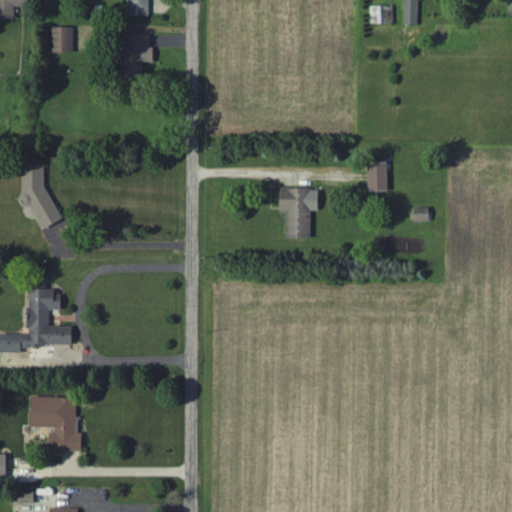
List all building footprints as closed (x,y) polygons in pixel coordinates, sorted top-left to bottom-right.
[(0,0),(0,19),(16,20),(17,7),(30,7),(29,0),(0,0)] [(150,16),(150,0),(128,0),(128,16),(150,16)] [(420,0),(406,0),(406,25),(420,25),(420,0)] [(54,28),(54,53),(75,53),(75,27),(54,28)] [(151,35),(127,35),(126,72),(145,72),(146,63),(155,63),(156,47),(151,47),(151,35)] [(390,191),(390,163),(370,163),(370,191),(390,191)] [(46,165),(23,165),(24,208),(34,208),(44,230),(64,221),(47,182),(46,165)] [(288,214),(287,239),(313,239),(313,211),(321,211),(322,190),(283,189),(282,213),(288,214)] [(431,208),(416,208),(417,222),(432,221),(431,208)] [(2,334),(1,353),(24,354),(25,349),(43,350),(43,345),(75,345),(75,328),(51,327),(51,310),(63,311),(64,292),(31,291),(30,335),(2,334)] [(84,452),(84,434),(77,434),(78,398),(33,398),(33,429),(52,429),(51,452),(84,452)] [(9,455),(0,455),(0,476),(9,477),(9,455)] [(20,495),(19,504),(36,505),(36,495),(20,495)]
